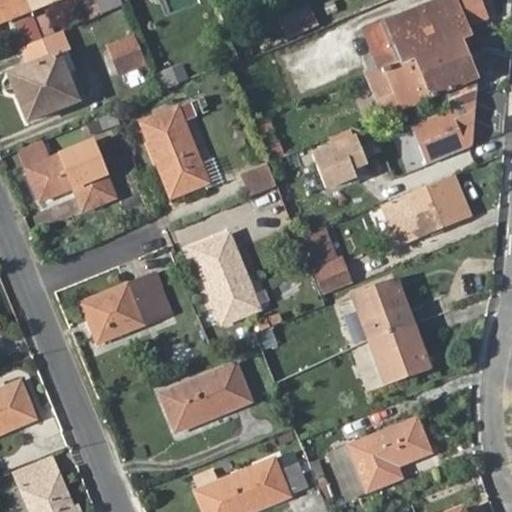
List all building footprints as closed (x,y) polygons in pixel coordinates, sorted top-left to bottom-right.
[(0,0),(0,21),(30,10),(25,0),(0,0)] [(25,0),(30,10),(53,0),(69,0),(71,3),(78,0),(25,0)] [(95,0),(101,14),(122,6),(119,0),(95,0)] [(460,39),(467,36),(452,0),(440,0),(363,32),(378,72),(460,39)] [(318,25),(310,6),(280,19),(288,39),(318,25)] [(48,13),(33,19),(41,39),(56,33),(48,13)] [(19,25),(27,45),(41,39),(33,19),(19,25)] [(145,62),(134,36),(106,48),(117,74),(145,62)] [(476,78),(460,39),(378,72),(367,76),(384,114),(430,96),(431,100),(438,98),(437,92),(443,90),(441,101),(449,104),(449,111),(472,102),(476,78)] [(6,84),(9,92),(17,94),(19,92),(30,119),(86,96),(75,70),(68,73),(60,53),(12,73),(12,76),(10,77),(6,84)] [(467,149),(472,102),(449,111),(447,112),(408,127),(423,167),(467,149)] [(143,125),(172,199),(209,184),(180,111),(143,125)] [(114,113),(98,120),(103,132),(119,125),(114,113)] [(322,191),(370,172),(356,134),(308,152),(322,191)] [(20,150),(40,200),(79,187),(89,211),(117,201),(94,143),(50,160),(42,141),(20,150)] [(273,186),(265,164),(236,175),(245,197),(273,186)] [(468,216),(452,177),(450,178),(430,185),(378,206),(395,245),(427,232),(437,228),(468,216)] [(439,232),(437,228),(427,232),(429,237),(439,232)] [(191,253),(221,327),(259,312),(229,238),(191,253)] [(338,260),(309,271),(319,295),(348,284),(338,260)] [(82,305),(98,344),(158,320),(143,280),(82,305)] [(370,345),(412,328),(396,285),(354,300),(370,345)] [(430,375),(412,328),(370,345),(387,390),(430,375)] [(160,395),(175,431),(251,400),(236,364),(160,395)] [(0,390),(0,434),(37,419),(22,382),(0,390)] [(350,453),(369,497),(399,483),(393,470),(429,455),(416,424),(350,453)] [(196,492),(204,511),(251,511),(291,496),(275,459),(196,492)] [(282,470),(295,496),(310,489),(297,462),(282,470)] [(21,489),(30,511),(75,511),(59,473),(21,489)]
